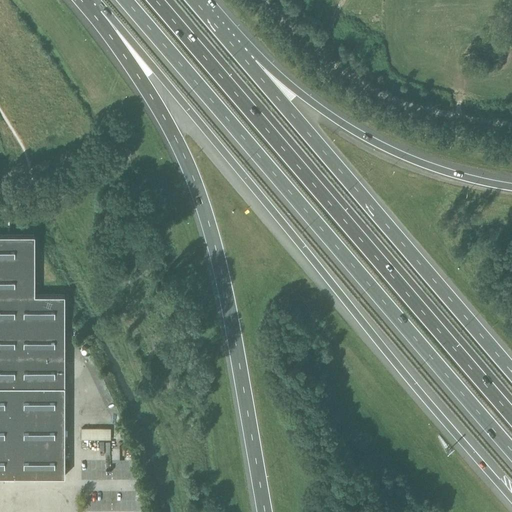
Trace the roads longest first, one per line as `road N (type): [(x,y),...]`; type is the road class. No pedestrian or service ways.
road 1 (motorway): [(99,10),(511,498)]
road 2 (motorway): [(125,0),(511,450)]
road 3 (motorway): [(511,416),(154,0)]
road 4 (motorway): [(99,10),(183,150),(209,225),(267,511)]
road 5 (motorway): [(511,371),(250,65)]
road 6 (motorway): [(511,187),(417,162),(250,65)]
